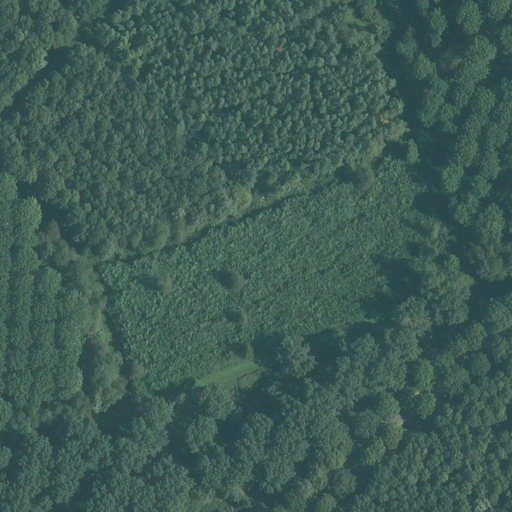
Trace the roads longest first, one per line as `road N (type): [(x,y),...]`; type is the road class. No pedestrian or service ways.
road 1 (track): [(332,0),(406,93),(431,149),(470,285),(0,458)]
road 2 (track): [(123,414),(127,391),(94,283),(0,176)]
road 3 (tertiary): [(308,511),(417,401),(511,329)]
road 4 (track): [(0,121),(120,0)]
